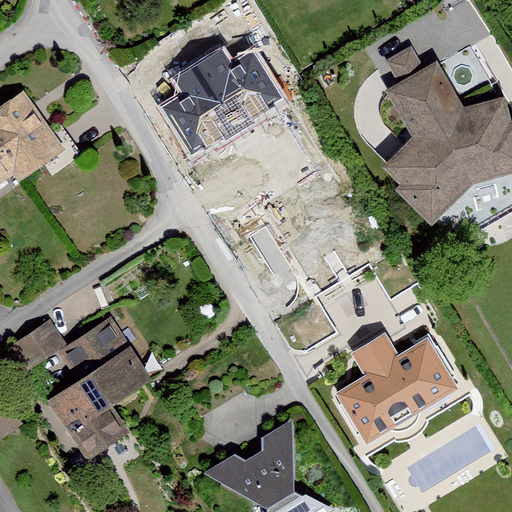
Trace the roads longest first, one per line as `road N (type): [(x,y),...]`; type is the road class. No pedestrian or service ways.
road 1 (residential): [(183,212),(382,511)]
road 2 (residential): [(62,19),(183,212)]
road 3 (residential): [(0,343),(183,212)]
